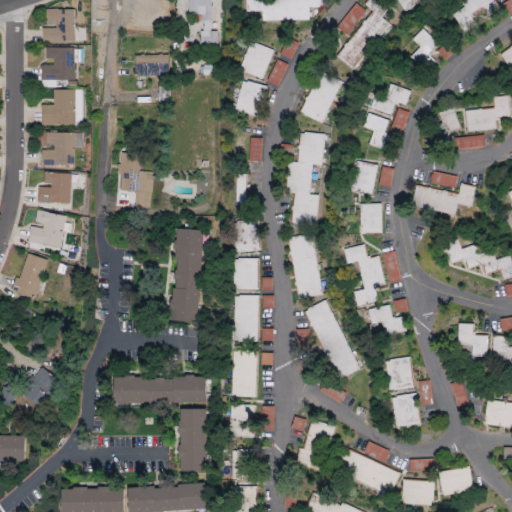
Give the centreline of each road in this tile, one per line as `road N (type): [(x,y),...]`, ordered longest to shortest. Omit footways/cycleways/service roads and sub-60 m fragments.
road 1 (residential): [(361,0),(307,61),(274,161),(288,330),(282,511)]
road 2 (residential): [(511,29),(466,65),(419,122),(402,208),(442,381),(511,497)]
road 3 (residential): [(12,0),(12,190),(0,236)]
road 4 (residential): [(288,387),(412,450),(442,447),(465,428)]
